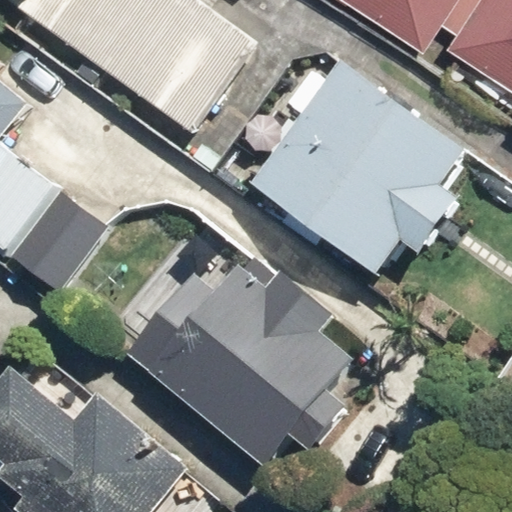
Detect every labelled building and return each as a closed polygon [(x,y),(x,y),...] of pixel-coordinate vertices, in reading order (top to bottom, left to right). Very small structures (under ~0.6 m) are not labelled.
[(14,0),(206,136),(270,45),(209,0),(14,0)] [(462,0),(364,0),(434,44),(462,0)] [(511,0),(486,0),(459,42),(511,75),(511,0)] [(485,152),(355,62),(267,187),(394,276),(417,243),(436,256),(476,199),(460,188),(485,152)] [(0,150),(7,141),(38,103),(0,72),(0,150)] [(67,187),(7,141),(0,150),(0,238),(17,251),(67,187)] [(117,230),(67,192),(19,254),(69,292),(117,230)] [(342,393),(368,361),(333,333),(347,317),(293,274),(288,280),(265,262),(257,272),(253,268),(230,296),(205,276),(140,356),(281,470),(306,439),(325,454),(361,408),(342,393)] [(164,511),(199,472),(107,396),(86,421),(22,368),(0,394),(0,452),(16,466),(8,477),(34,499),(25,510),(27,511),(164,511)]
